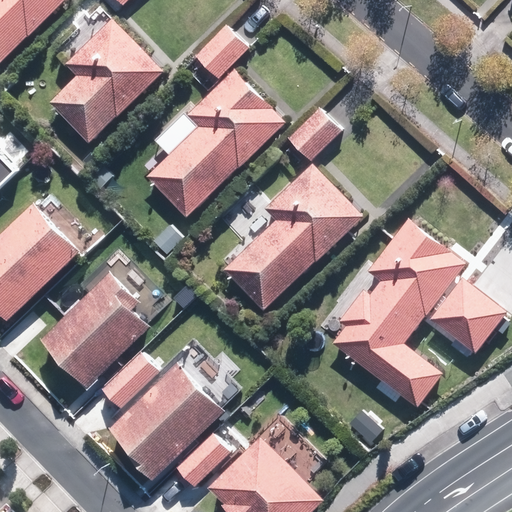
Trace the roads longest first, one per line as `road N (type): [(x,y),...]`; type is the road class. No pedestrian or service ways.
road 1 (residential): [(511,126),(365,0)]
road 2 (residential): [(0,390),(112,507)]
road 3 (tertiary): [(390,511),(511,430)]
